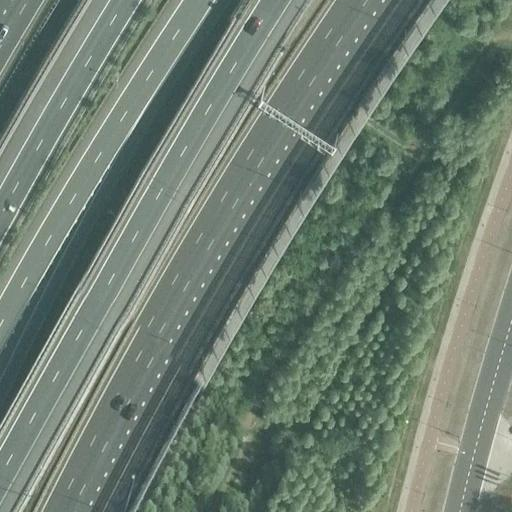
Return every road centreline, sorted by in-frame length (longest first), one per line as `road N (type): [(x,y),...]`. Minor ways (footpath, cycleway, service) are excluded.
road 1 (motorway): [(56,511),(193,258),(356,0)]
road 2 (motorway): [(0,452),(268,0)]
road 3 (motorway): [(0,326),(199,0)]
road 4 (motorway): [(116,0),(0,199)]
road 5 (tertiary): [(459,511),(511,318)]
